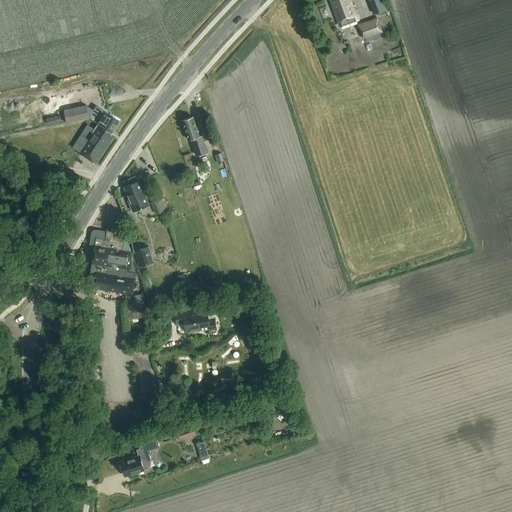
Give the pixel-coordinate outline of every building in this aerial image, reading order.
[(358,20),(357,15),(351,0),(329,0),(338,22),(339,26),(358,20)] [(374,15),(386,10),(382,0),(370,0),(369,1),(374,15)] [(378,18),(358,25),(363,39),(383,32),(378,18)] [(103,112),(100,116),(87,107),(86,105),(63,110),(67,124),(75,122),(89,118),(98,124),(111,133),(119,122),(103,112)] [(62,114),(49,118),(50,124),(63,120),(62,114)] [(197,156),(207,153),(201,136),(199,137),(193,118),(182,121),(189,141),(191,140),(197,156)] [(94,129),(86,124),(76,140),(84,145),(79,153),(95,164),(113,138),(110,136),(111,133),(98,124),(94,129)] [(133,211),(149,205),(139,181),(125,187),(128,195),(127,195),(133,211)] [(158,200),(150,203),(155,215),(163,211),(162,210),(164,209),(161,200),(158,201),(158,200)] [(94,250),(93,256),(92,257),(91,260),(92,262),(89,282),(95,283),(94,289),(133,295),(137,268),(132,250),(130,250),(128,240),(124,240),(125,233),(107,230),(107,231),(95,229),(93,229),(91,231),(88,248),(89,250),(94,250)] [(148,246),(136,250),(141,266),(153,263),(148,246)] [(147,317),(146,311),(147,311),(144,294),(126,297),(130,319),(139,318),(147,317)] [(197,312),(197,309),(175,312),(176,324),(184,323),(186,332),(209,329),(209,331),(217,330),(215,318),(209,319),(208,310),(197,312)] [(177,441),(191,437),(196,435),(193,427),(188,428),(174,433),(177,441)] [(199,443),(203,456),(211,454),(207,440),(199,443)] [(138,456),(120,461),(125,477),(145,471),(145,470),(146,470),(147,469),(148,469),(149,468),(149,467),(150,466),(151,465),(151,464),(151,463),(151,462),(151,461),(149,454),(153,453),(152,450),(159,448),(158,444),(136,450),(138,456)]
